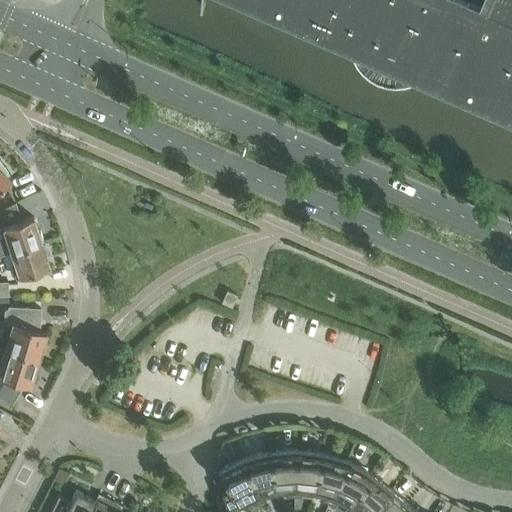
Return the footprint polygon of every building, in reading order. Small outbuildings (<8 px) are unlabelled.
[(229,0),(306,33),(320,0),(229,0)] [(384,0),(320,0),(306,33),(354,55),(359,57),(384,0)] [(384,0),(359,57),(354,55),(356,58),(358,61),(360,65),(362,68),(365,70),(368,73),(371,75),(374,77),(378,79),(381,81),(385,82),(389,83),(392,84),(396,84),(400,84),(404,84),(408,83),(412,82),(415,81),(511,123),(511,27),(485,16),(488,10),(466,0),(384,0)] [(511,0),(492,0),(488,10),(485,16),(511,27),(511,0)] [(0,188),(10,178),(7,176),(9,173),(0,162),(0,188)] [(33,217),(22,220),(16,202),(0,210),(0,256),(11,253),(41,243),(33,217)] [(41,243),(11,253),(15,266),(11,267),(15,278),(49,268),(41,243)] [(237,295),(227,291),(222,303),(232,307),(237,295)] [(12,324),(4,349),(38,359),(45,334),(38,332),(40,309),(8,306),(7,323),(12,324)] [(38,359),(4,349),(0,363),(0,396),(11,403),(23,383),(30,385),(38,359)] [(268,451),(275,489),(286,488),(287,497),(294,496),(295,449),(268,451)] [(321,452),(295,449),(294,496),(301,497),(302,488),(314,490),(321,452)] [(264,492),(275,489),(268,451),(242,458),(259,502),(266,501),(264,492)] [(322,502),(329,504),(347,460),(321,452),(314,490),(325,493),(322,502)] [(253,506),(259,502),(242,458),(217,470),(228,488),(221,493),(227,508),(249,497),(253,506)] [(347,460),(329,504),(335,507),(339,499),(349,505),(371,472),(347,460)] [(358,511),(369,511),(392,489),(371,472),(349,505),(358,511)] [(401,511),(408,504),(392,489),(369,511),(401,511)] [(104,511),(111,499),(98,493),(95,500),(76,490),(69,503),(59,498),(52,511),(104,511)] [(120,511),(124,506),(111,499),(104,511),(120,511)]
